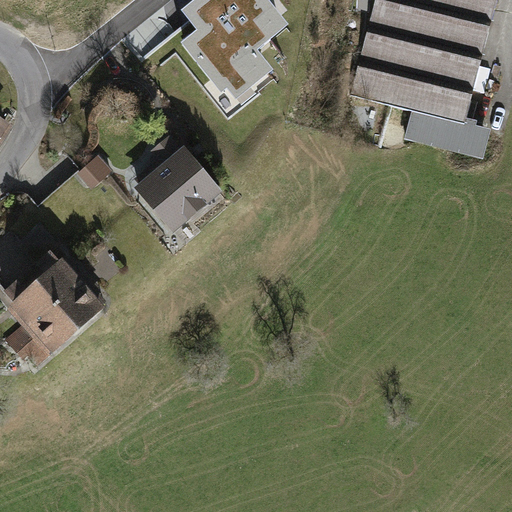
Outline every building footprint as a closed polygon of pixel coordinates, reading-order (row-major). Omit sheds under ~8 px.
[(285,22),(267,0),(203,0),(186,14),(192,20),(212,44),(231,29),(258,63),(276,48),(266,37),(285,22)] [(375,0),(349,94),(415,112),(408,138),(481,158),(489,131),(474,127),(476,120),(466,118),(498,0),(375,0)] [(469,114),(492,120),(500,92),(477,85),(469,114)] [(0,117),(0,146),(13,125),(0,117)] [(163,165),(136,188),(174,233),(225,192),(187,146),(182,150),(171,136),(152,152),(163,165)] [(99,156),(78,176),(91,191),(113,172),(99,156)] [(42,224),(20,243),(37,263),(51,250),(59,244),(42,224)] [(45,272),(36,280),(81,330),(107,307),(69,265),(63,258),(60,260),(51,250),(37,263),(45,272)] [(81,330),(36,280),(29,288),(19,278),(4,292),(13,302),(5,309),(20,325),(48,357),(81,330)] [(48,357),(20,325),(5,339),(21,357),(26,353),(38,366),(48,357)]
